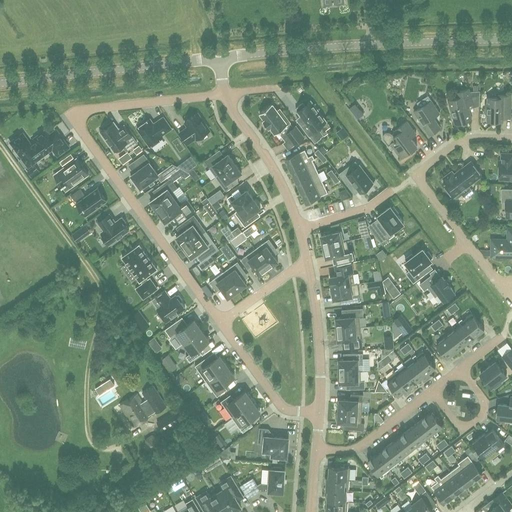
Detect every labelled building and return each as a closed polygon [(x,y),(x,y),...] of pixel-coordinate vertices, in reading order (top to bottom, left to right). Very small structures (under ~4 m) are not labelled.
[(480,91),(470,92),(469,89),(460,91),(461,97),(448,100),(455,124),(472,120),(469,109),(479,106),(480,91)] [(487,121),(500,121),(503,122),(503,118),(510,118),(511,96),(498,95),(498,98),(488,98),(488,103),(486,103),(486,114),(488,114),(487,121)] [(326,121),(311,101),(305,105),(303,103),(296,108),(301,116),(296,119),(309,137),(310,136),(315,143),(321,138),(324,135),(318,127),(326,121)] [(439,114),(431,101),(414,112),(422,124),(429,136),(440,128),(433,118),(439,114)] [(355,103),(349,107),(357,118),(363,113),(355,103)] [(270,127),(275,134),(284,127),(288,131),(286,133),(294,145),(304,137),(296,126),(293,128),(289,124),(290,123),(280,109),(276,111),(271,104),(259,113),(264,120),(263,121),(268,128),(270,127)] [(211,130),(198,112),(183,122),(186,127),(178,133),(187,146),(195,140),(196,141),(211,130)] [(162,136),(171,129),(163,117),(157,122),(154,125),(150,119),(137,128),(150,146),(163,137),(162,136)] [(137,143),(126,128),(124,126),(119,130),(113,123),(112,124),(111,122),(104,127),(105,129),(101,132),(115,151),(123,145),(127,150),(137,143)] [(411,138),(416,134),(407,122),(394,131),(395,132),(391,135),(390,134),(388,133),(387,133),(386,133),(384,134),(384,135),(383,136),(383,137),(383,139),(384,140),(388,146),(390,144),(401,158),(417,146),(411,138)] [(22,133),(10,142),(28,167),(53,149),(57,155),(69,147),(56,130),(49,135),(46,130),(34,138),(36,141),(30,145),(22,133)] [(323,154),(319,149),(315,153),(319,158),(323,154)] [(286,159),(291,170),(314,159),(312,155),(308,157),(305,150),(286,159)] [(216,177),(236,163),(228,153),(218,160),(215,155),(205,162),(216,177)] [(135,181),(140,188),(158,175),(149,163),(150,162),(144,154),(133,162),(139,170),(130,176),(134,182),(135,181)] [(327,159),(323,154),(319,158),(324,163),(327,159)] [(511,154),(502,154),(502,161),(500,161),(500,179),(511,179),(511,154)] [(197,164),(191,156),(178,166),(188,171),(197,164)] [(291,170),(296,181),(317,171),(312,160),(315,159),(314,159),(291,170)] [(67,182),(70,187),(88,174),(82,166),(81,167),(75,160),(54,175),(62,186),(67,182)] [(372,183),(355,161),(338,174),(347,186),(353,182),(361,192),(363,191),(364,192),(372,186),(370,184),(372,183)] [(454,197),(455,198),(457,198),(461,195),(461,193),(460,192),(482,176),(471,161),(454,174),(452,171),(443,178),(445,181),(443,183),(454,197)] [(243,173),(236,163),(216,177),(226,191),(239,182),(236,178),(243,173)] [(36,167),(28,173),(31,178),(40,172),(36,167)] [(336,175),(332,169),(328,173),(332,178),(336,175)] [(296,181),(301,191),(322,181),(317,171),(296,181)] [(340,180),(336,175),(332,178),(336,183),(340,180)] [(171,178),(159,186),(163,192),(150,201),(151,202),(150,203),(154,210),(156,209),(158,212),(178,197),(173,191),(178,188),(171,178)] [(301,191),(307,203),(328,193),(322,181),(301,191)] [(108,200),(98,186),(81,199),(91,212),(108,200)] [(75,201),(84,194),(80,188),(71,195),(75,201)] [(511,217),(511,189),(502,189),(501,202),(506,202),(506,217),(511,217)] [(115,198),(123,193),(121,190),(113,194),(115,198)] [(237,211),(254,199),(247,190),(235,198),(232,194),(227,198),(237,211)] [(215,206),(221,202),(213,191),(207,195),(215,206)] [(182,204),(178,197),(158,212),(160,214),(158,216),(163,222),(165,221),(166,222),(180,212),(183,218),(194,210),(187,200),(182,204)] [(260,208),(254,199),(237,211),(235,212),(245,227),(255,220),(251,215),(260,208)] [(391,233),(404,224),(403,223),(397,215),(398,214),(393,207),(392,208),(391,207),(391,206),(378,216),(379,216),(382,220),(371,229),(377,238),(388,229),(390,232),(391,233)] [(111,243),(112,244),(118,240),(117,238),(129,230),(125,224),(126,223),(122,217),(115,222),(109,214),(98,222),(104,230),(101,233),(109,244),(111,243)] [(184,247),(206,231),(194,215),(181,225),(184,228),(183,232),(176,237),(178,238),(176,239),(181,246),(183,245),(184,247)] [(233,231),(239,226),(230,216),(224,221),(233,231)] [(511,228),(509,229),(508,240),(492,240),(492,256),(511,256),(511,228)] [(218,249),(206,231),(184,247),(185,249),(184,250),(189,257),(190,256),(192,258),(200,251),(206,259),(218,249)] [(341,231),(321,236),(324,247),(346,241),(344,242),(341,231)] [(269,239),(255,249),(269,268),(271,266),(272,268),(278,263),(277,262),(278,261),(271,252),(276,248),(269,239)] [(349,252),(346,241),(324,247),(326,258),(349,252)] [(143,299),(157,288),(150,278),(148,280),(146,277),(157,269),(139,245),(122,257),(140,281),(141,280),(143,283),(136,288),(143,299)] [(269,268),(255,249),(241,259),(248,269),(253,265),(259,274),(260,274),(262,275),(268,271),(267,269),(269,268)] [(432,260),(431,259),(433,258),(428,251),(426,253),(423,249),(413,256),(412,254),(405,259),(407,261),(405,262),(411,270),(406,273),(413,283),(427,273),(422,267),(432,260)] [(246,284),(240,275),(245,271),(238,262),(224,272),(237,291),(246,284)] [(332,288),(355,284),(351,264),(334,266),(336,276),(330,277),(332,288)] [(374,273),(375,280),(386,279),(385,271),(374,273)] [(237,291),(224,272),(209,282),(216,292),(221,288),(228,297),(237,291)] [(450,285),(446,279),(444,279),(442,276),(441,276),(436,280),(432,274),(420,284),(424,290),(428,287),(435,297),(439,294),(444,300),(454,293),(449,286),(450,285)] [(360,301),(358,289),(353,290),(352,285),(355,284),(332,288),(332,289),(330,290),(331,297),(333,297),(334,299),(345,297),(346,303),(360,301)] [(185,307),(181,302),(182,300),(179,296),(176,296),(176,295),(171,299),(165,290),(151,300),(166,321),(185,307)] [(455,303),(451,306),(455,311),(459,308),(455,303)] [(360,327),(359,316),(363,316),(363,308),(347,309),(347,317),(336,318),(337,329),(360,327)] [(462,319),(461,319),(474,337),(484,329),(472,313),(463,320),(462,319)] [(439,319),(435,322),(439,328),(443,325),(439,319)] [(474,337),(461,319),(458,321),(461,325),(455,330),(465,344),(474,337)] [(182,344),(202,330),(194,320),(183,327),(178,320),(167,328),(172,336),(175,334),(182,344)] [(439,328),(435,322),(431,325),(435,331),(439,328)] [(361,339),(360,327),(337,329),(338,341),(343,340),(344,348),(362,347),(361,339)] [(209,341),(202,330),(182,344),(190,354),(186,357),(190,362),(201,354),(198,349),(209,341)] [(465,344),(455,330),(446,337),(456,350),(465,344)] [(394,337),(385,340),(387,345),(396,342),(394,337)] [(456,350),(446,337),(436,344),(447,358),(456,350)] [(149,342),(152,347),(158,343),(154,338),(149,342)] [(408,343),(404,346),(409,351),(412,348),(408,343)] [(409,351),(404,346),(400,349),(404,354),(409,351)] [(511,348),(503,356),(511,368),(511,348)] [(415,354),(413,357),(426,374),(435,367),(423,351),(417,356),(415,354)] [(358,370),(358,365),(363,365),(363,353),(351,353),(351,359),(339,360),(340,371),(360,371),(360,370),(358,370)] [(168,355),(161,360),(170,372),(176,367),(172,361),(168,355)] [(206,381),(227,366),(220,355),(208,363),(205,359),(195,366),(206,381)] [(389,363),(384,357),(380,360),(384,366),(389,363)] [(426,374),(413,357),(412,357),(415,360),(406,367),(417,381),(426,374)] [(496,361),(480,373),(491,387),(492,385),(495,388),(502,383),(500,380),(507,374),(496,361)] [(417,381),(406,367),(405,365),(399,370),(397,368),(395,370),(408,388),(417,381)] [(235,376),(227,366),(206,381),(217,397),(227,389),(223,385),(235,376)] [(408,388),(395,370),(394,371),(395,372),(386,379),(399,395),(408,388)] [(361,381),(360,371),(340,371),(340,382),(350,382),(351,389),(365,388),(365,380),(361,381)] [(149,412),(153,410),(156,413),(167,406),(154,386),(143,393),(147,400),(143,403),(137,394),(120,405),(134,426),(151,415),(149,412)] [(232,417),(253,402),(245,391),(234,399),(231,394),(221,401),(232,417)] [(362,412),(363,394),(351,394),(350,400),(339,399),(339,411),(362,412)] [(261,412),(253,402),(232,417),(243,432),(253,425),(249,420),(261,412)] [(193,408),(197,413),(201,410),(197,404),(193,408)] [(511,405),(499,404),(498,418),(505,419),(505,422),(511,422),(511,405)] [(179,409),(157,422),(163,432),(186,419),(179,409)] [(202,411),(197,414),(202,421),(207,417),(202,411)] [(361,423),(362,412),(339,411),(339,412),(337,412),(336,420),(338,420),(338,422),(348,423),(348,429),(364,430),(364,423),(361,423)] [(442,426),(432,411),(422,419),(436,436),(439,434),(436,430),(442,426)] [(436,436),(422,419),(413,426),(424,439),(433,433),(436,437),(436,436)] [(424,439),(413,426),(404,433),(415,446),(424,439)] [(272,455),(286,456),(288,438),(274,437),(274,436),(268,429),(259,428),(259,436),(258,443),(265,443),(264,450),(273,451),(272,455)] [(504,444),(493,429),(486,435),(485,433),(472,443),(488,462),(500,452),(497,449),(504,444)] [(415,446),(404,433),(395,440),(406,453),(415,446)] [(444,439),(440,442),(444,447),(448,444),(444,439)] [(406,453),(395,440),(386,447),(400,464),(403,462),(400,458),(406,453)] [(444,447),(440,442),(436,445),(440,450),(444,447)] [(400,464),(386,447),(377,454),(390,470),(398,463),(399,464),(400,464)] [(452,454),(448,449),(444,452),(448,457),(452,454)] [(426,453),(422,456),(426,461),(430,458),(426,453)] [(390,470),(377,454),(368,461),(381,478),(385,476),(383,474),(390,470)] [(472,481),(482,474),(468,455),(458,462),(472,481)] [(426,461),(422,456),(418,459),(422,464),(426,461)] [(463,488),(472,481),(458,462),(458,463),(459,465),(450,471),(463,488)] [(433,468),(429,463),(425,466),(429,472),(433,468)] [(327,477),(327,478),(349,479),(350,468),(329,466),(329,478),(327,477)] [(284,485),(285,470),(281,470),(282,468),(274,467),(274,469),(270,469),(269,484),(261,484),(257,486),(253,478),(241,486),(248,498),(260,490),(283,492),(284,485)] [(408,467),(404,470),(408,475),(412,472),(408,467)] [(186,469),(176,476),(181,482),(190,475),(186,469)] [(408,475),(404,470),(400,473),(404,478),(408,475)] [(463,488),(450,471),(441,478),(438,475),(453,495),(463,488)] [(423,494),(431,488),(421,474),(417,476),(421,481),(413,487),(418,493),(421,491),(423,494)] [(453,495),(438,475),(434,478),(437,481),(431,486),(444,502),(453,495)] [(224,489),(217,493),(228,511),(232,511),(234,511),(235,511),(241,509),(240,507),(241,507),(236,499),(237,496),(241,493),(231,477),(220,483),(224,489)] [(395,485),(399,482),(395,477),(391,480),(395,485)] [(345,480),(349,480),(349,479),(327,478),(326,489),(346,491),(346,490),(344,490),(345,480)] [(346,496),(346,491),(326,489),(326,490),(328,490),(327,501),(348,502),(345,502),(346,496)] [(228,511),(217,493),(210,497),(207,491),(197,497),(205,511),(209,510),(212,510),(213,511),(228,511)] [(488,511),(510,511),(508,509),(511,506),(511,505),(502,492),(490,502),(494,507),(488,511)] [(421,494),(411,501),(419,511),(431,511),(433,511),(421,494)] [(188,505),(177,511),(201,511),(193,498),(186,502),(188,505)] [(347,511),(348,502),(327,501),(326,511),(347,511)] [(419,511),(411,501),(411,502),(413,505),(405,511),(402,508),(404,511),(419,511)]
